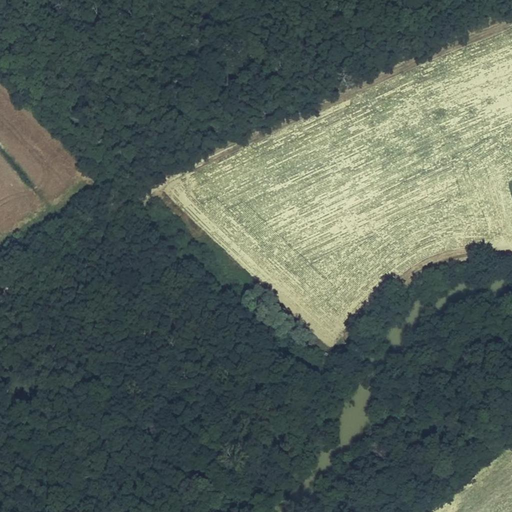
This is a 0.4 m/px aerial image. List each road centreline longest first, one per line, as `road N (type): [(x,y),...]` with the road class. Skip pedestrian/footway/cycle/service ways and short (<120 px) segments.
road 1 (track): [(131,206),(164,180),(296,113),(511,18)]
road 2 (track): [(334,355),(362,312),(400,278),(460,249),(511,258)]
road 3 (track): [(131,206),(0,296)]
